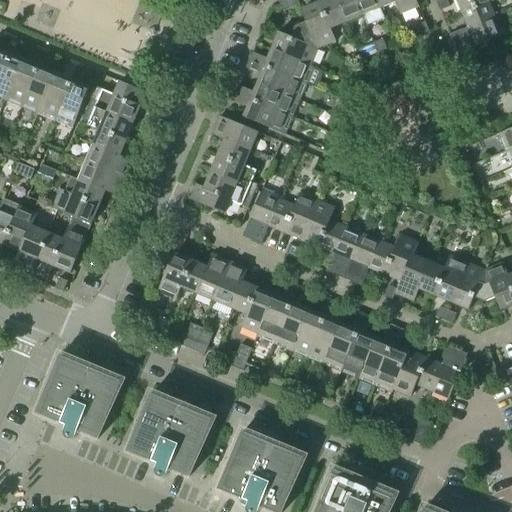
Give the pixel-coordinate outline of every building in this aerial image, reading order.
[(290,9),(286,0),(283,0),(278,2),(282,12),(290,9)] [(299,6),(296,0),(286,0),(290,9),(299,6)] [(362,16),(355,0),(326,0),(317,4),(322,17),(340,10),(345,23),(344,23),(346,27),(348,26),(346,22),(362,16)] [(374,0),(355,0),(362,16),(363,16),(366,25),(384,18),(381,12),(380,13),(378,9),(374,0)] [(418,7),(414,0),(374,0),(378,9),(380,13),(381,12),(384,11),(382,8),(394,3),(399,15),(418,7)] [(449,7),(445,0),(443,0),(435,3),(439,11),(449,7)] [(487,3),(493,0),(455,0),(461,12),(474,7),(480,24),(493,18),(493,17),(496,16),(495,13),(492,15),(487,3)] [(330,29),(342,24),(343,28),(346,27),(344,23),(345,23),(340,10),(322,17),(317,4),(300,11),(305,23),(317,49),(335,42),(330,29)] [(462,52),(501,36),(494,19),(497,18),(496,16),(493,17),(493,18),(480,24),(474,7),(461,12),(467,28),(449,35),(454,47),(460,45),(462,52)] [(428,32),(424,22),(416,26),(420,36),(428,32)] [(317,49),(305,23),(295,27),(290,38),(278,33),(271,50),(312,67),(313,64),(311,63),(317,49)] [(0,64),(11,37),(4,34),(0,42),(0,45),(3,48),(1,51),(0,50),(0,64)] [(0,95),(6,98),(21,59),(8,54),(10,50),(14,51),(19,41),(11,37),(0,64),(0,95)] [(386,50),(382,40),(373,44),(378,54),(386,50)] [(378,54),(373,44),(365,47),(369,57),(378,54)] [(28,89),(44,51),(37,48),(32,59),(36,61),(35,65),(21,59),(6,98),(22,105),(28,89)] [(312,67),(271,50),(267,60),(252,53),(249,61),(305,84),(312,67)] [(39,112),(48,89),(55,73),(41,68),(43,64),(47,65),(52,54),(44,51),(28,89),(22,105),(39,112)] [(298,101),(305,84),(249,61),(246,69),(261,75),(257,84),(298,101)] [(68,89),(78,65),(70,62),(66,73),(70,75),(68,79),(55,73),(48,89),(39,112),(55,119),(68,89)] [(73,126),(89,88),(75,82),(76,78),(81,79),(85,68),(78,65),(68,89),(55,119),(73,126)] [(146,112),(152,96),(119,82),(113,96),(104,92),(96,109),(132,124),(139,109),(146,112)] [(298,101),(257,84),(253,93),(238,87),(235,94),(291,118),(298,101)] [(284,135),(291,118),(235,94),(232,102),(247,108),(243,118),(284,135)] [(125,141),(132,124),(96,109),(89,127),(99,131),(94,143),(90,141),(89,144),(93,146),(92,147),(105,152),(112,135),(125,141)] [(253,151),(250,150),(257,133),(218,117),(211,136),(223,140),(217,156),(230,162),(237,145),(250,150),(249,151),(253,153),(253,151)] [(508,151),(511,149),(511,128),(501,134),(508,151)] [(124,179),(131,162),(119,156),(125,141),(112,135),(105,152),(92,147),(93,146),(89,144),(88,146),(92,148),(85,163),(124,179)] [(255,171),(243,166),(248,154),(251,156),(253,153),(249,151),(250,150),(237,145),(230,162),(217,156),(210,173),(248,188),(250,183),(255,171)] [(116,197),(124,179),(85,163),(79,179),(75,177),(75,179),(78,180),(79,180),(92,185),(85,202),(98,207),(104,192),(116,197)] [(247,209),(256,185),(250,183),(248,188),(210,173),(204,188),(196,185),(190,201),(223,215),(228,202),(247,209)] [(90,225),(98,207),(85,202),(92,185),(79,180),(78,180),(75,179),(74,182),(77,183),(72,195),(60,190),(52,209),(72,217),(83,222),(90,225)] [(279,201),(280,197),(278,197),(276,200),(260,193),(244,231),(251,234),(249,240),(261,245),(268,227),(283,233),(289,220),(272,213),(277,200),(279,201)] [(300,240),(316,202),(298,195),(293,207),(281,202),(282,198),(280,197),(279,201),(277,200),(272,213),(289,220),(283,233),(300,240)] [(346,225),(342,223),(340,227),(328,222),(333,209),(316,202),(300,240),(317,247),(322,234),(338,241),(344,228),(343,228),(344,224),(346,225)] [(30,227),(31,227),(36,215),(17,207),(12,220),(1,215),(2,211),(0,210),(0,229),(8,233),(3,246),(18,252),(19,253),(30,227)] [(70,274),(89,229),(81,225),(83,222),(72,217),(62,240),(50,235),(52,232),(49,231),(48,234),(47,234),(41,247),(58,254),(53,267),(70,274)] [(345,273),(361,235),(345,229),(347,225),(346,225),(344,224),(343,228),(344,228),(338,241),(322,234),(317,247),(332,253),(325,272),(337,277),(339,271),(345,273)] [(48,234),(49,231),(47,230),(46,233),(31,227),(30,227),(19,253),(18,252),(15,261),(7,257),(2,267),(10,270),(13,264),(32,272),(37,260),(53,267),(58,254),(41,247),(47,234),(48,234)] [(0,244),(3,246),(8,233),(0,229),(0,244)] [(379,243),(380,239),(378,238),(377,242),(361,235),(345,273),(351,276),(349,282),(361,287),(368,269),(384,275),(389,262),(372,255),(378,242),(379,243)] [(400,282),(411,256),(412,257),(417,244),(398,236),(393,249),(382,244),(383,240),(380,239),(379,243),(378,242),(372,255),(389,262),(384,275),(399,281),(400,282)] [(293,258),(297,248),(288,245),(284,255),(293,258)] [(301,262),(305,252),(297,248),(293,258),(301,262)] [(185,274),(191,262),(173,254),(157,293),(176,300),(181,288),(193,293),(191,297),(194,297),(195,294),(196,294),(202,281),(185,274)] [(213,301),(229,263),(211,256),(206,268),(191,262),(185,274),(202,281),(196,294),(195,294),(194,297),(196,298),(197,295),(213,301)] [(429,264),(431,260),(428,259),(427,263),(412,257),(411,256),(400,282),(399,281),(396,290),(387,286),(383,297),(392,300),(394,294),(413,302),(418,290),(434,296),(439,283),(423,276),(428,263),(429,264)] [(466,265),(449,258),(444,270),(431,265),(433,261),(431,260),(429,264),(428,263),(423,276),(439,283),(434,296),(451,303),(466,265)] [(495,299),(484,272),(469,266),(471,263),(467,261),(466,265),(451,303),(468,310),(473,298),(484,303),(495,299)] [(257,289),(241,283),(246,270),(229,263),(213,301),(228,308),(227,311),(229,312),(231,309),(230,308),(235,295),(252,302),(257,289)] [(511,274),(507,277),(502,265),(484,272),(495,299),(500,310),(511,305),(511,290),(511,289),(511,274)] [(62,292),(67,282),(58,279),(54,289),(62,292)] [(275,342),(297,288),(290,285),(283,300),(274,296),(258,334),(275,342)] [(292,349),(308,310),(299,306),(305,291),(297,288),(275,342),(292,349)] [(258,334),(274,296),(257,289),(252,302),(235,295),(230,308),(231,309),(229,312),(232,313),(233,310),(245,315),(240,327),(258,334)] [(308,355),(331,302),(323,299),(317,314),(308,310),(292,349),(308,355)] [(325,362),(341,324),(332,320),(338,305),(331,302),(308,355),(325,362)] [(152,335),(162,313),(150,308),(141,330),(152,335)] [(443,321),(447,311),(439,308),(435,318),(443,321)] [(451,324),(455,315),(447,311),(443,321),(451,324)] [(341,369),(364,316),(356,313),(350,328),(341,324),(325,362),(341,369)] [(358,376),(374,338),(365,334),(371,319),(364,316),(341,369),(358,376)] [(192,351),(201,329),(190,324),(181,347),(192,351)] [(375,383),(397,330),(389,326),(383,342),(374,338),(358,376),(375,383)] [(203,356),(212,334),(201,329),(192,351),(203,356)] [(392,390),(408,352),(398,348),(400,344),(404,333),(397,330),(375,383),(392,390)] [(242,372),(251,350),(240,345),(231,367),(242,372)] [(448,399),(459,373),(464,361),(457,358),(460,352),(448,347),(440,365),(425,359),(419,372),(436,379),(431,392),(429,391),(428,395),(430,396),(432,392),(448,399)] [(419,372),(425,359),(408,352),(392,390),(410,398),(415,385),(427,390),(425,394),(428,395),(429,391),(431,392),(436,379),(419,372)] [(492,363),(489,353),(480,357),(484,366),(492,363)] [(97,440),(120,384),(96,374),(98,369),(84,363),(82,368),(58,358),(35,414),(65,427),(63,432),(63,434),(63,436),(64,438),(66,440),(68,441),(70,441),(72,440),(74,439),(75,437),(77,432),(97,440)] [(497,373),(492,363),(484,366),(488,376),(497,373)] [(511,364),(502,369),(511,394),(511,364)] [(488,376),(484,366),(476,370),(480,380),(484,378),(488,376)] [(188,478),(211,422),(188,412),(190,407),(175,401),(173,406),(149,396),(126,452),(156,465),(154,470),(154,472),(154,474),(155,476),(157,478),(159,479),(161,479),(163,478),(165,477),(166,475),(169,470),(188,478)] [(410,442),(419,420),(408,415),(399,437),(410,442)] [(421,446),(430,424),(419,420),(410,442),(421,446)] [(269,511),(280,511),(303,460),(279,450),(281,445),(266,439),(264,444),(240,434),(217,490),(248,503),(245,508),(245,510),(245,511),(258,511),(260,508),(269,511)] [(387,511),(394,498),(370,488),(372,483),(357,477),(355,482),(331,472),(314,511),(387,511)]
